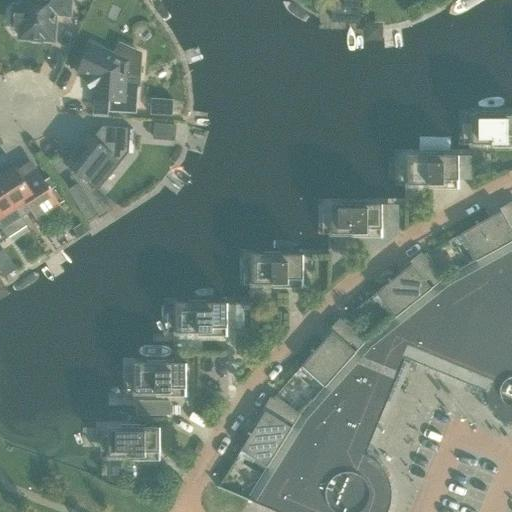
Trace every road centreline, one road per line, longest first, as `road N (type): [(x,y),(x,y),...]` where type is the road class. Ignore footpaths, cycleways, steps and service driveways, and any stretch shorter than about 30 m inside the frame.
road 1 (residential): [(179,511),(237,407),(323,307),(397,247),(511,183)]
road 2 (residential): [(0,115),(25,129),(46,109),(39,87),(28,81),(0,96)]
